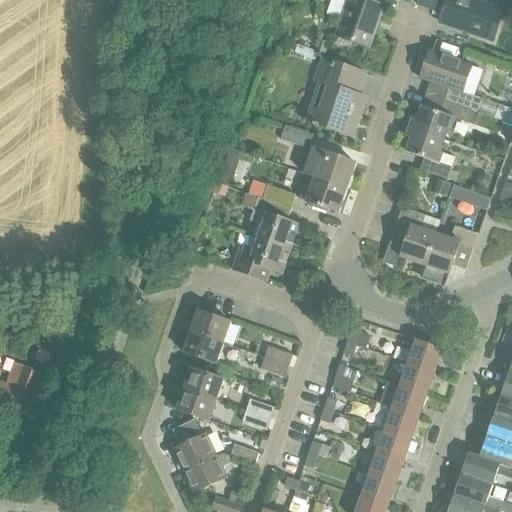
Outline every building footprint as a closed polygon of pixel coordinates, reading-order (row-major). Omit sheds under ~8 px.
[(349,0),(337,37),(369,49),(384,7),(372,3),(373,0),(349,0)] [(419,0),(417,6),(444,15),(440,25),(493,43),(504,12),(468,0),(419,0)] [(295,53),(313,60),(316,53),(298,46),(295,53)] [(350,62),(370,78),(378,67),(358,52),(350,62)] [(445,102),(480,114),(484,102),(463,95),(472,68),(430,54),(421,81),(449,91),(445,102)] [(308,123),(353,138),(366,100),(358,98),(366,76),(328,63),(308,123)] [(413,120),(410,130),(445,142),(449,129),(452,130),(455,120),(468,124),(471,113),(444,103),(440,115),(422,108),(418,122),(413,120)] [(495,120),(511,125),(511,110),(499,106),(495,120)] [(281,141),(309,151),(313,138),(285,128),(281,141)] [(410,130),(406,139),(411,141),(407,154),(425,160),(421,172),(448,182),(452,170),(456,159),(443,155),(441,154),(445,142),(410,130)] [(305,176),(347,191),(356,166),(314,151),(305,176)] [(338,216),(347,191),(305,176),(301,188),(303,188),(298,201),(338,216)] [(263,228),(259,241),(291,252),(300,227),(289,223),(293,212),(292,212),(297,198),(268,188),(263,202),(259,201),(251,223),(263,228)] [(403,210),(390,246),(404,250),(401,259),(425,268),(436,235),(422,230),(426,218),(403,210)] [(436,235),(425,268),(450,276),(453,267),(466,271),(479,236),(456,228),(451,241),(436,235)] [(291,252),(259,241),(254,254),(242,250),(234,272),(267,284),(271,273),(283,277),(291,252)] [(198,313),(191,334),(224,345),(231,324),(198,313)] [(356,346),(360,335),(352,332),(348,343),(356,346)] [(224,345),(191,334),(184,355),(217,366),(224,345)] [(242,341),(241,361),(259,362),(261,343),(242,341)] [(417,341),(409,364),(436,374),(444,351),(417,341)] [(12,356),(25,360),(29,346),(17,342),(12,356)] [(352,359),(356,346),(348,343),(344,356),(352,359)] [(289,368),(293,356),(269,348),(265,360),(289,368)] [(285,379),(289,368),(265,360),(262,371),(285,379)] [(409,364),(401,387),(428,396),(436,374),(409,364)] [(0,404),(30,415),(45,375),(15,365),(7,387),(0,384),(0,404)] [(336,378),(344,381),(348,369),(340,366),(336,378)] [(191,370),(183,391),(216,402),(223,381),(191,370)] [(506,384),(502,396),(511,398),(511,375),(504,373),(501,382),(506,384)] [(401,387),(393,409),(420,419),(428,396),(401,387)] [(216,402),(183,391),(176,411),(209,423),(216,402)] [(493,405),(490,415),(511,422),(511,398),(502,396),(498,407),(493,405)] [(333,413),(337,402),(328,399),(325,410),(333,413)] [(251,401),(247,412),(271,421),(275,410),(251,401)] [(393,409),(385,431),(413,441),(420,419),(393,409)] [(325,410),(320,423),(329,426),(333,413),(325,410)] [(267,432),(271,421),(247,412),(243,423),(267,432)] [(492,426),(488,437),(511,445),(511,422),(490,415),(486,424),(492,426)] [(385,431),(378,454),(405,463),(413,441),(385,431)] [(174,451),(184,473),(216,457),(206,436),(174,451)] [(478,447),(475,455),(475,457),(511,469),(511,466),(511,445),(488,437),(484,449),(478,447)] [(309,455),(317,458),(321,447),(313,444),(309,455)] [(232,457),(234,458),(256,466),(260,455),(236,446),(232,457)] [(378,454),(370,476),(397,485),(405,463),(378,454)] [(460,464),(456,474),(493,486),(497,475),(511,479),(511,468),(511,469),(475,457),(475,455),(470,454),(465,466),(460,464)] [(216,457),(184,473),(194,495),(227,479),(222,469),(232,464),(234,458),(232,457),(224,455),(217,458),(216,457)] [(317,458),(309,455),(305,466),(313,469),(317,458)] [(459,485),(455,497),(499,511),(500,511),(504,503),(488,498),(493,486),(456,474),(453,483),(459,485)] [(370,476),(362,498),(389,508),(397,485),(370,476)] [(285,487),(296,491),(299,483),(288,479),(285,487)] [(299,483),(296,491),(308,495),(311,487),(299,483)] [(233,491),(230,501),(242,505),(246,495),(233,491)] [(445,506),(443,511),(499,511),(455,497),(451,508),(445,506)] [(387,511),(389,508),(362,498),(357,511),(387,511)] [(213,511),(217,511),(240,511),(241,508),(217,500),(213,511)]
